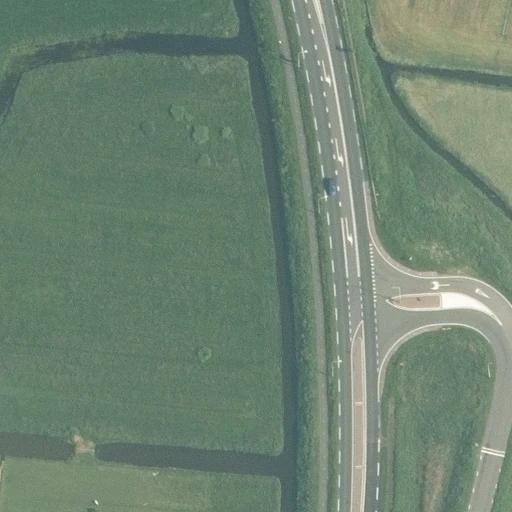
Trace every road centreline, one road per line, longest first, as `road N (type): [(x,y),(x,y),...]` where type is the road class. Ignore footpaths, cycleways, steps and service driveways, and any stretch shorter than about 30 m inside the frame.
road 1 (unclassified): [(347,301),(467,302),(503,327),(508,374),(477,511)]
road 2 (primary): [(351,511),(347,301)]
road 3 (primary): [(333,156),(304,0)]
road 4 (primary): [(333,156),(347,301)]
